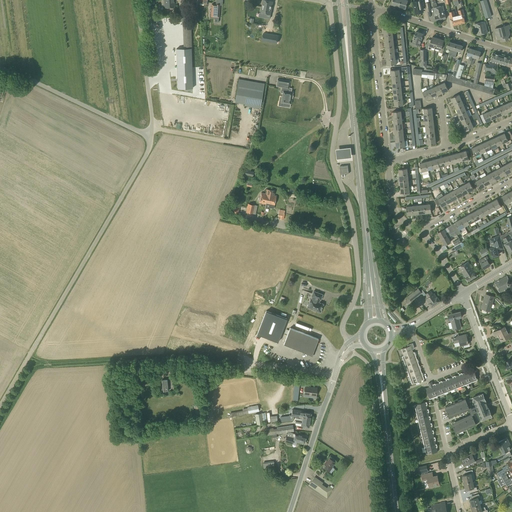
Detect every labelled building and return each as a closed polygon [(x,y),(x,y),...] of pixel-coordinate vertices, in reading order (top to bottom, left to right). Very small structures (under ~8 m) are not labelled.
[(261,13),(260,17),(270,19),(273,1),(264,0),(262,0),(260,13),(261,13)] [(408,0),(406,0),(400,0),(398,7),(405,9),(408,0)] [(415,14),(423,13),(422,9),(425,8),(423,0),(416,0),(417,1),(413,2),(415,14)] [(438,8),(438,7),(436,3),(432,4),(433,8),(436,21),(442,19),(441,18),(440,18),(438,8)] [(218,17),(219,17),(220,4),(211,4),(210,17),(215,17),(218,17)] [(441,18),(442,19),(446,18),(443,6),(438,7),(438,8),(440,18),(441,18)] [(459,24),(457,16),(455,16),(454,11),(449,12),(451,19),(453,26),(459,24)] [(477,36),(488,33),(485,22),(474,24),(477,36)] [(510,34),(508,26),(495,29),(497,39),(500,39),(501,42),(508,40),(508,38),(510,34)] [(421,39),(423,34),(416,32),(414,37),(412,43),(420,45),(422,39),(421,39)] [(278,35),(263,33),(261,41),(277,44),(278,35)] [(435,48),(438,39),(432,37),(431,40),(428,39),(425,48),(431,50),(432,47),(435,48)] [(438,39),(435,48),(439,49),(438,53),(443,54),(445,46),(442,45),(443,40),(438,39)] [(452,56),(456,44),(449,42),(447,48),(450,49),(448,56),(452,57),(452,56)] [(452,56),(452,57),(455,58),(457,51),(461,52),(463,46),(456,44),(452,56)] [(470,64),(475,50),(469,48),(466,55),(469,56),(467,63),(470,64)] [(177,49),(178,89),(193,89),(192,49),(177,49)] [(475,50),(470,64),(473,65),(474,61),(475,58),(478,59),(481,52),(475,50)] [(499,64),(501,56),(493,53),(490,61),(489,61),(488,64),(485,64),(484,72),(496,73),(498,63),(499,64)] [(508,66),(510,58),(501,56),(499,64),(508,66)] [(473,83),(474,83),(477,84),(477,82),(478,79),(482,64),(477,62),(475,72),(476,72),(474,79),(473,83)] [(456,77),(457,78),(460,79),(464,66),(459,64),(458,71),(457,74),(456,77)] [(493,85),(494,81),(495,77),(485,75),(485,80),(484,84),(493,85)] [(260,108),(264,84),(239,79),(235,99),(245,101),(244,106),(260,108)] [(289,88),(290,81),(277,79),(276,86),(283,88),(280,103),(285,103),(284,106),(289,106),(289,104),(291,104),(293,92),(291,92),(292,88),(289,88)] [(439,85),(443,93),(448,90),(445,82),(439,85)] [(437,95),(443,93),(439,85),(434,87),(437,95)] [(432,98),(437,95),(434,87),(428,90),(432,98)] [(426,100),(432,98),(428,90),(422,92),(426,100)] [(453,103),(461,100),(459,95),(451,98),(453,103)] [(456,109),(464,106),(461,100),(453,103),(456,109)] [(503,115),(508,112),(505,105),(499,107),(503,115)] [(458,114),(466,111),(464,106),(456,109),(458,114)] [(497,117),(503,115),(499,107),(494,109),(497,117)] [(492,120),(497,117),(494,109),(488,112),(492,120)] [(461,120),(469,117),(466,111),(458,114),(461,120)] [(486,122),(492,120),(488,112),(483,114),(486,122)] [(463,126),(471,122),(469,117),(461,120),(463,126)] [(471,122),(463,126),(466,131),(473,128),(471,122)] [(499,136),(503,144),(508,141),(505,133),(499,136)] [(497,146),(503,144),(499,136),(494,138),(497,146)] [(492,149),(497,146),(494,138),(488,141),(492,149)] [(486,151),(492,149),(488,141),(483,143),(486,151)] [(481,154),(486,151),(483,143),(477,146),(481,154)] [(351,146),(336,147),(337,157),(352,156),(351,146)] [(475,156),(481,154),(477,146),(472,148),(475,156)] [(460,153),(462,161),(468,159),(466,151),(460,153)] [(457,162),(462,161),(460,153),(454,154),(457,162)] [(451,164),(457,162),(454,154),(449,156),(451,164)] [(445,165),(451,164),(449,156),(443,157),(445,165)] [(439,167),(445,165),(443,157),(437,159),(439,167)] [(433,169),(439,167),(437,159),(431,160),(433,169)] [(428,170),(433,169),(431,160),(425,162),(428,170)] [(505,161),(500,164),(502,167),(506,174),(511,171),(507,164),(505,161)] [(422,172),(428,170),(425,162),(420,164),(422,172)] [(340,175),(349,174),(348,165),(339,166),(340,175)] [(501,177),(506,174),(502,167),(497,170),(501,177)] [(253,176),(254,172),(246,170),(245,174),(242,173),(241,177),(257,180),(258,177),(253,176)] [(495,180),(501,177),(497,170),(491,173),(495,180)] [(490,183),(495,180),(491,173),(486,176),(490,183)] [(485,186),(490,183),(486,176),(481,179),(485,186)] [(480,189),(485,186),(481,179),(475,182),(480,189)] [(464,185),(468,192),(474,189),(469,182),(464,185)] [(463,195),(468,192),(464,185),(459,188),(463,195)] [(458,198),(463,195),(459,188),(454,191),(458,198)] [(275,191),(266,189),(265,194),(261,193),(259,203),(265,204),(265,208),(266,208),(267,205),(270,205),(269,207),(273,208),(275,196),(274,196),(275,191)] [(452,201),(458,198),(454,191),(448,193),(452,201)] [(447,204),(452,201),(448,193),(443,196),(447,204)] [(506,204),(511,201),(507,194),(502,197),(506,204)] [(442,207),(447,204),(443,196),(438,199),(437,198),(434,200),(437,206),(441,205),(442,207)] [(492,202),(496,210),(501,207),(504,212),(505,211),(503,206),(501,206),(497,199),(492,202)] [(490,212),(496,210),(492,202),(486,205),(490,212)] [(253,214),(254,205),(248,204),(246,212),(253,214)] [(424,205),(425,213),(431,213),(431,210),(432,210),(434,208),(433,206),(432,205),(431,204),(430,204),(424,205)] [(485,215),(490,212),(486,205),(481,208),(485,215)] [(480,218),(485,215),(481,208),(476,211),(480,218)] [(475,221),(480,218),(476,211),(471,214),(475,221)] [(469,224),(475,221),(471,214),(465,217),(469,224)] [(464,227),(469,224),(465,217),(460,220),(464,227)] [(460,220),(455,222),(455,223),(451,225),(455,231),(457,235),(461,233),(459,229),(464,227),(460,220)] [(441,239),(455,231),(451,225),(450,226),(447,228),(449,232),(446,234),(443,230),(438,233),(441,239)] [(457,235),(455,231),(441,239),(445,245),(451,242),(448,238),(452,236),(453,237),(456,235),(457,235)] [(511,249),(508,244),(509,243),(506,238),(507,238),(505,234),(500,236),(501,240),(503,239),(505,243),(504,244),(509,254),(510,253),(511,254),(511,253),(511,249)] [(492,257),(498,255),(496,249),(503,248),(499,236),(496,237),(496,238),(490,239),(491,241),(493,247),(490,248),(492,257)] [(484,269),(490,265),(487,259),(488,259),(487,256),(479,261),(481,264),(480,264),(484,269)] [(474,272),(468,262),(459,267),(465,278),(467,282),(477,276),(474,272)] [(506,290),(506,289),(511,286),(507,276),(494,283),(499,292),(504,290),(505,291),(506,290)] [(433,294),(430,291),(426,295),(428,298),(426,299),(429,303),(431,307),(440,301),(437,297),(437,298),(434,294),(433,294)] [(320,300),(322,295),(314,292),(307,308),(313,310),(312,310),(315,311),(320,313),(323,305),(319,303),(320,300)] [(490,311),(494,297),(485,294),(483,301),(484,302),(482,309),(483,309),(483,312),(486,313),(486,310),(490,311)] [(505,308),(507,306),(505,304),(506,303),(499,296),(495,300),(503,306),(505,308)] [(286,319),(266,311),(257,334),(278,342),(286,319)] [(461,328),(458,318),(462,317),(460,312),(448,315),(449,320),(451,320),(453,330),(456,329),(461,328)] [(511,331),(508,334),(505,327),(492,333),(494,336),(500,334),(502,338),(500,339),(501,342),(511,336),(511,331)] [(312,356),(318,339),(290,328),(283,345),(312,356)] [(459,336),(458,333),(452,334),(453,338),(454,343),(459,342),(460,346),(461,346),(463,346),(463,345),(469,344),(466,334),(459,336)] [(413,353),(413,352),(412,349),(411,349),(410,348),(414,347),(413,343),(407,345),(408,347),(401,349),(403,356),(404,356),(413,353)] [(404,363),(417,359),(414,352),(413,352),(413,353),(404,356),(403,356),(402,356),(404,363)] [(407,370),(419,366),(417,359),(404,363),(407,370)] [(409,377),(422,373),(419,366),(407,370),(409,377)] [(466,372),(470,383),(477,380),(473,369),(469,371),(468,370),(466,371),(466,372)] [(463,386),(470,383),(466,372),(462,374),(462,373),(459,374),(459,375),(463,386)] [(422,373),(409,377),(412,384),(424,380),(422,373)] [(457,388),(463,386),(459,375),(455,377),(455,376),(452,377),(453,378),(452,378),(457,388)] [(450,391),(457,388),(452,378),(449,379),(448,378),(446,379),(446,380),(446,381),(450,391)] [(443,394),(450,391),(446,381),(442,382),(442,381),(439,382),(439,383),(443,394)] [(430,399),(436,397),(431,382),(428,383),(430,388),(428,389),(428,388),(425,389),(430,399)] [(443,394),(439,383),(435,385),(435,384),(433,384),(432,382),(431,382),(436,397),(443,394)] [(316,396),(317,388),(305,387),(304,394),(316,396)] [(489,409),(485,401),(485,400),(482,394),(472,398),(476,407),(471,409),(471,407),(467,398),(462,400),(458,402),(455,403),(448,406),(445,407),(448,416),(468,408),(471,415),(452,424),(456,433),(459,432),(459,431),(466,428),(466,429),(469,427),(472,425),(473,426),(478,423),(474,414),(473,414),(473,413),(478,411),(481,420),(492,416),(489,409)] [(427,409),(426,405),(427,405),(427,402),(414,405),(416,412),(427,409)] [(228,417),(243,415),(243,414),(259,411),(258,405),(247,407),(248,408),(242,409),(243,411),(227,413),(228,417)] [(429,416),(428,412),(429,412),(428,409),(427,409),(416,412),(418,419),(429,416)] [(302,419),(310,421),(311,414),(302,413),(303,412),(289,410),(288,415),(278,416),(279,422),(293,421),(293,417),(302,419)] [(257,425),(263,424),(263,423),(266,423),(266,422),(265,413),(255,414),(257,425)] [(431,424),(431,423),(430,419),(431,419),(430,416),(429,416),(418,419),(419,426),(431,424)] [(310,421),(302,419),(302,420),(296,419),(295,424),(301,425),(301,426),(309,427),(310,421)] [(433,431),(432,430),(431,426),(432,426),(432,423),(431,423),(431,424),(419,426),(421,433),(423,433),(433,431)] [(294,432),(293,425),(276,428),(277,429),(273,429),(273,428),(266,429),(267,435),(294,432)] [(434,438),(434,437),(433,433),(434,433),(433,430),(432,430),(433,431),(423,433),(421,433),(423,440),(425,440),(434,438)] [(306,437),(290,433),(288,433),(287,436),(285,441),(292,443),(293,440),(304,443),(306,437)] [(436,445),(436,444),(435,440),(436,440),(435,437),(434,437),(434,438),(425,440),(423,440),(424,448),(427,447),(436,445)] [(510,453),(509,450),(511,449),(508,443),(508,442),(506,438),(497,442),(503,453),(505,452),(506,455),(510,453)] [(427,447),(424,448),(426,455),(439,452),(438,448),(437,449),(436,447),(437,447),(437,444),(436,444),(436,445),(427,447)] [(464,467),(475,461),(472,454),(461,459),(464,467)] [(325,465),(323,468),(329,472),(330,470),(333,466),(332,466),(334,462),(329,458),(327,461),(326,461),(324,464),(325,465)] [(511,459),(508,462),(508,463),(505,465),(506,466),(502,468),(503,469),(497,473),(499,477),(501,476),(507,486),(511,483),(511,459)] [(492,466),(497,464),(496,460),(481,463),(483,468),(486,467),(492,466)] [(424,473),(423,471),(428,470),(427,465),(415,468),(417,475),(424,473)] [(464,483),(472,481),(471,474),(473,473),(472,470),(466,472),(466,475),(462,476),(464,483)] [(433,477),(432,473),(421,475),(423,481),(428,480),(429,487),(439,485),(437,476),(433,477)] [(314,478),(309,485),(317,491),(321,484),(322,484),(314,478)] [(472,481),(464,483),(466,490),(469,489),(470,492),(477,491),(476,487),(474,488),(472,481)] [(472,508),(480,505),(478,498),(480,497),(479,494),(472,496),(473,499),(469,501),(472,508)]
